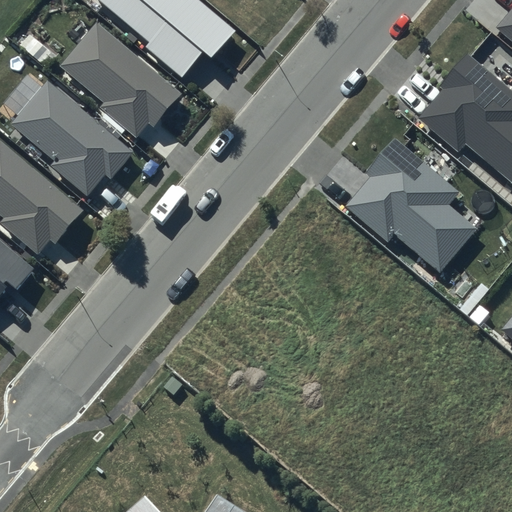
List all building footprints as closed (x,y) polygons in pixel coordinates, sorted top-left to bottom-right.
[(236,30),(200,0),(99,0),(149,41),(145,46),(181,77),(202,52),(212,59),(236,30)] [(511,8),(497,27),(511,39),(511,8)] [(182,95),(96,23),(60,66),(104,102),(100,107),(136,137),(148,123),(154,128),(182,95)] [(511,90),(468,52),(438,86),(443,90),(420,117),(460,151),(467,143),(511,181),(511,90)] [(110,179),(133,152),(48,80),(11,124),(54,160),(50,164),(87,195),(105,174),(110,179)] [(460,192),(394,137),(363,174),(369,179),(345,207),(388,242),(395,233),(440,271),(477,228),(450,205),(460,192)] [(83,211),(0,139),(0,215),(3,218),(0,221),(0,223),(36,254),(49,239),(55,244),(83,211)] [(0,293),(8,284),(16,291),(36,268),(0,238),(0,293)] [(511,315),(500,329),(511,338),(511,315)]
